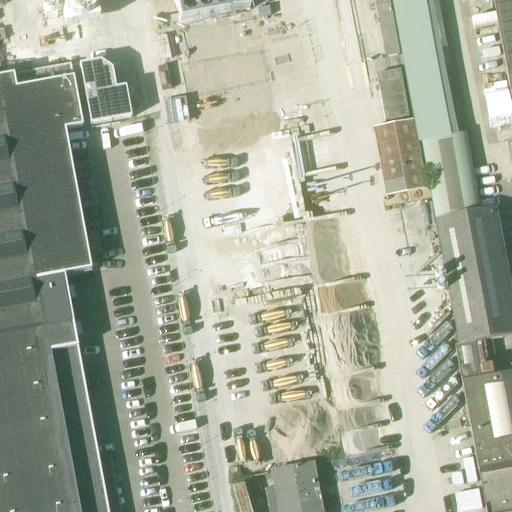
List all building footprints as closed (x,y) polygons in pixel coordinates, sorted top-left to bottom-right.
[(175,0),(182,31),(229,20),(224,0),(175,0)] [(424,0),(394,0),(391,1),(404,71),(413,122),(417,143),(421,142),(458,346),(454,347),(477,471),(478,471),(485,511),(511,511),(511,373),(494,377),(491,362),(495,361),(491,340),(511,336),(511,305),(494,210),(478,213),(464,134),(456,136),(449,137),(436,65),(424,0)] [(511,0),(492,0),(511,107),(511,0)] [(384,59),(399,56),(389,1),(374,4),(384,59)] [(247,97),(233,22),(182,33),(189,64),(190,64),(199,106),(247,97)] [(3,80),(0,80),(0,511),(107,511),(103,489),(63,277),(91,272),(65,134),(83,130),(71,67),(3,80)] [(376,75),(385,122),(409,117),(400,70),(376,75)] [(413,122),(373,129),(386,197),(425,190),(417,143),(413,122)] [(316,284),(323,340),(371,334),(363,278),(316,284)] [(332,366),(340,428),(379,422),(378,414),(362,416),(361,410),(376,408),(373,393),(359,395),(355,373),(372,371),(369,353),(351,356),(352,363),(332,366)] [(272,457),(310,451),(307,433),(269,439),(272,457)] [(320,511),(312,465),(272,473),(279,511),(320,511)]
